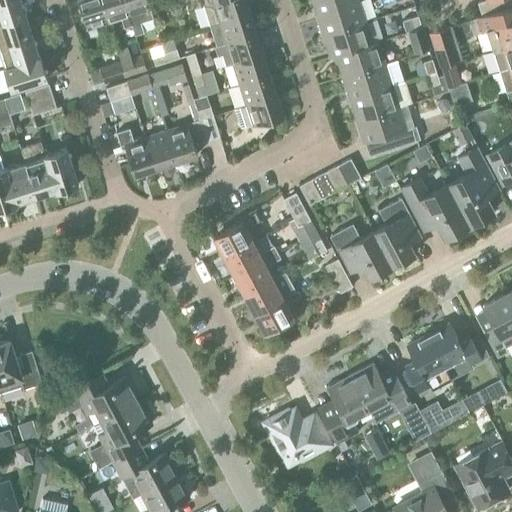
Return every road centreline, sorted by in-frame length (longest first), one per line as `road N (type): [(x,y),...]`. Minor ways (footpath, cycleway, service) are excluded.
road 1 (residential): [(163,214),(308,132),(307,96),(278,0)]
road 2 (residential): [(252,373),(511,239)]
road 3 (residential): [(200,401),(166,337),(111,285),(48,274),(0,289)]
road 4 (residential): [(120,201),(57,0)]
road 5 (residential): [(252,373),(163,214)]
road 6 (residential): [(257,511),(200,401)]
road 7 (residential): [(120,201),(0,230)]
